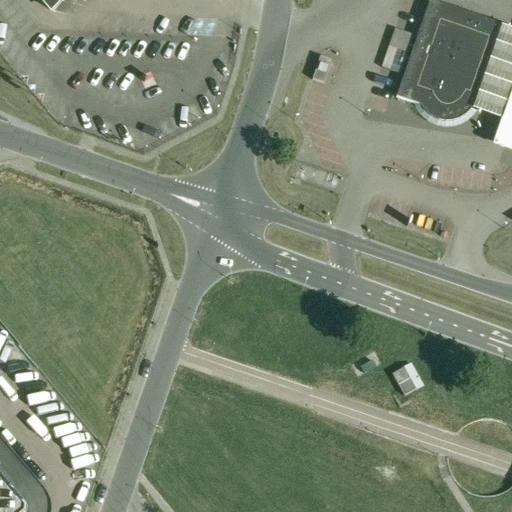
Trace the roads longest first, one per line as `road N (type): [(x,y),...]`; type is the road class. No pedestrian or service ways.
road 1 (unclassified): [(215,229),(276,263),(511,348)]
road 2 (unclassified): [(511,293),(224,204)]
road 3 (unclassified): [(215,229),(113,511)]
road 4 (unclassified): [(224,204),(278,0)]
road 5 (unknown): [(221,9),(210,43),(191,58),(78,79)]
road 6 (unclassified): [(140,185),(0,137)]
